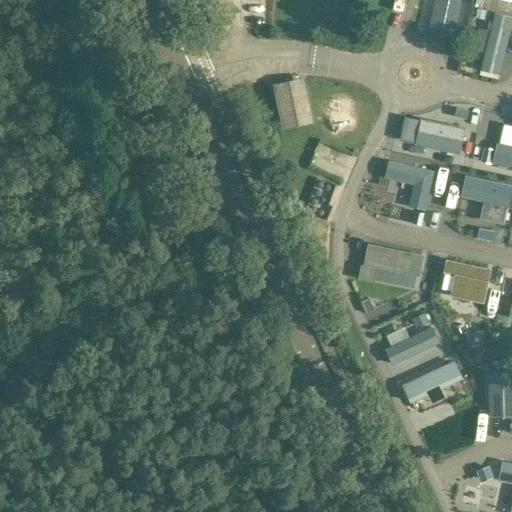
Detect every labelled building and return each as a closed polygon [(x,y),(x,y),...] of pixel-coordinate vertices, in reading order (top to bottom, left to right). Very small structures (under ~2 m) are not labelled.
[(452,0),(436,0),(428,36),(453,42),(462,2),(452,0)] [(477,8),(475,17),(485,20),(487,10),(477,8)] [(511,17),(495,13),(484,58),(502,62),(511,21),(511,17)] [(303,84),(279,89),(286,124),(310,119),(303,84)] [(455,116),(467,119),(469,111),(457,109),(455,116)] [(422,119),(416,144),(459,153),(465,128),(422,119)] [(498,144),(494,163),(511,166),(511,147),(499,144),(498,144)] [(486,148),(483,160),(491,162),(493,150),(486,148)] [(390,161),(386,177),(415,184),(410,205),(426,209),(434,171),(390,161)] [(467,177),(463,195),(489,200),(485,218),(503,222),(511,187),(467,177)] [(482,229),(480,237),(492,240),(494,232),(482,229)] [(422,255),(369,244),(366,262),(418,273),(422,255)] [(448,261),(445,273),(456,275),(452,294),(484,301),(490,271),(448,261)] [(363,266),(360,277),(372,280),(375,268),(363,266)] [(425,313),(413,318),(417,327),(429,321),(425,313)] [(410,337),(391,345),(385,348),(393,365),(441,343),(433,326),(410,337)] [(481,333),(469,336),(471,345),(484,341),(481,333)] [(442,388),(463,378),(455,360),(402,384),(411,402),(428,394),(442,388)] [(511,370),(490,371),(492,416),(511,415),(511,370)] [(419,417),(421,426),(446,420),(444,411),(419,417)] [(511,511),(511,464),(504,462),(500,479),(511,481),(511,511)] [(489,467),(478,471),(481,480),(492,476),(489,467)]
